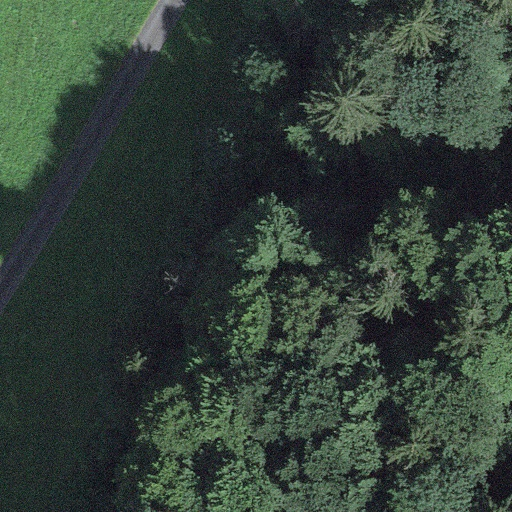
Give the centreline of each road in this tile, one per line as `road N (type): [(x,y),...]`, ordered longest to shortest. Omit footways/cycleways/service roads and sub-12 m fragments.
road 1 (track): [(370,0),(248,290),(135,511)]
road 2 (unclassified): [(0,292),(175,0)]
